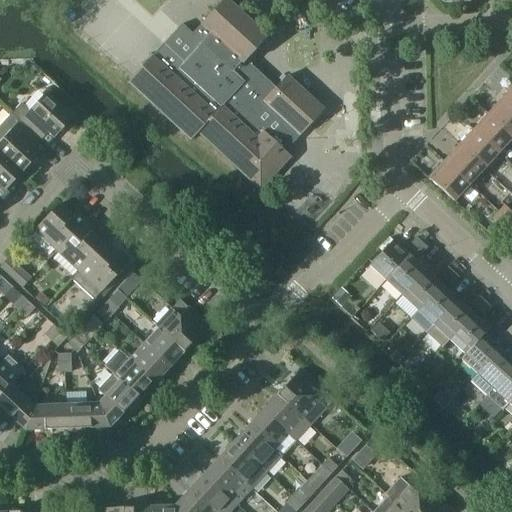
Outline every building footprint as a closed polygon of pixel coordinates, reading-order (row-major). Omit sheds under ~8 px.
[(128,83),(191,140),(197,133),(259,189),(289,156),(284,152),(323,110),(285,76),(275,87),(245,60),(266,38),(225,0),(222,0),(191,34),(181,24),(128,83)] [(511,87),(503,97),(511,106),(511,87)] [(20,121),(41,142),(50,133),(55,137),(71,120),(44,95),(29,112),(21,105),(12,114),(11,116),(18,123),(20,121)] [(511,106),(503,97),(488,114),(511,135),(511,106)] [(12,114),(0,127),(0,152),(22,173),(38,156),(33,151),(41,142),(20,121),(18,123),(11,116),(12,114)] [(511,135),(488,114),(473,130),(498,153),(511,137),(511,135)] [(473,130),(458,146),(483,169),(498,153),(473,130)] [(443,162),(468,185),(483,169),(458,146),(443,162)] [(22,173),(0,152),(0,186),(6,191),(22,173)] [(428,178),(453,201),(468,185),(443,162),(428,178)] [(59,205),(34,232),(57,252),(85,220),(77,212),(72,217),(59,205)] [(498,212),(506,219),(511,213),(504,205),(498,212)] [(506,219),(498,212),(492,218),(500,226),(506,219)] [(79,272),(92,257),(103,245),(91,235),(96,230),(85,220),(57,252),(79,272)] [(414,251),(421,243),(415,238),(408,245),(414,251)] [(386,281),(408,257),(409,256),(391,240),(369,265),(386,281)] [(421,243),(414,251),(419,255),(426,248),(421,243)] [(93,302),(102,293),(131,261),(121,252),(116,257),(103,245),(92,257),(79,272),(71,281),(93,302)] [(408,257),(386,281),(402,295),(424,271),(409,256),(408,257)] [(0,268),(0,270),(21,290),(31,280),(9,259),(0,268)] [(446,279),(453,271),(447,266),(440,274),(446,279)] [(417,310),(440,285),(424,271),(402,295),(417,310)] [(453,271),(446,279),(451,284),(458,276),(453,271)] [(0,275),(0,292),(5,297),(14,288),(0,275)] [(426,332),(456,300),(440,285),(417,310),(410,317),(426,332)] [(351,297),(341,288),(332,298),(342,307),(351,297)] [(40,293),(35,298),(43,306),(48,301),(40,293)] [(478,309),(485,301),(479,295),(472,303),(478,309)] [(21,312),(29,303),(22,297),(14,306),(21,312)] [(104,306),(113,314),(119,308),(110,299),(104,306)] [(208,326),(200,319),(180,300),(156,327),(158,329),(159,328),(185,351),(208,326)] [(456,300),(426,332),(442,347),(449,339),(472,315),(456,300)] [(485,301),(478,309),(483,314),(490,306),(485,301)] [(29,303),(21,312),(27,318),(35,309),(29,303)] [(113,314),(104,306),(98,312),(107,321),(113,314)] [(472,315),(449,339),(465,354),(484,334),(488,329),(472,315)] [(502,332),(493,342),(484,334),(465,354),(461,358),(477,374),(511,336),(511,326),(511,325),(504,333),(502,332)] [(52,341),(61,332),(54,326),(46,335),(52,341)] [(145,343),(170,367),(185,351),(159,328),(158,329),(145,343)] [(403,328),(398,334),(401,337),(406,332),(403,328)] [(61,332),(52,341),(59,347),(67,338),(61,332)] [(75,338),(84,346),(90,340),(81,332),(75,338)] [(511,350),(511,336),(477,374),(471,381),(486,395),(511,367),(511,360),(507,356),(511,350)] [(84,346),(75,338),(68,345),(78,353),(84,346)] [(130,360),(155,383),(170,367),(145,343),(130,360)] [(395,350),(389,356),(395,362),(400,356),(395,350)] [(106,367),(116,375),(141,398),(155,383),(130,360),(121,351),(106,367)] [(58,355),(60,373),(71,373),(70,364),(70,355),(58,355)] [(9,356),(1,365),(0,366),(0,397),(12,385),(13,385),(18,380),(17,380),(25,371),(9,356)] [(511,367),(486,395),(502,410),(509,403),(511,399),(511,367)] [(305,418),(303,420),(305,422),(322,405),(314,397),(322,388),(301,370),(278,394),(305,418)] [(100,393),(106,397),(100,404),(99,404),(109,429),(110,429),(127,409),(129,411),(141,398),(116,375),(100,393)] [(429,382),(423,387),(429,393),(435,388),(429,382)] [(27,431),(35,406),(13,385),(12,385),(0,397),(0,411),(5,416),(8,414),(27,431)] [(454,385),(445,394),(452,401),(461,391),(454,385)] [(305,418),(278,394),(264,410),(290,434),(303,420),(305,418)] [(67,406),(68,434),(85,433),(85,430),(109,429),(99,404),(67,406)] [(35,406),(27,431),(51,430),(52,434),(68,434),(67,406),(36,407),(35,406)] [(249,426),(275,450),(290,434),(264,410),(249,426)] [(284,458),(275,450),(249,426),(234,443),(269,475),(284,458)] [(354,429),(340,444),(351,455),(365,440),(354,429)] [(219,458),(254,490),(269,475),(234,443),(219,458)] [(366,446),(352,461),(362,470),(376,455),(366,446)] [(511,452),(509,450),(500,458),(507,464),(511,458),(511,452)] [(254,490),(219,458),(205,474),(240,506),(254,490)] [(323,465),(332,473),(338,467),(328,459),(323,465)] [(332,473),(323,465),(316,472),(325,481),(332,473)] [(337,477),(347,486),(352,480),(342,471),(337,477)] [(190,490),(213,511),(233,511),(240,506),(205,474),(190,490)] [(347,486),(337,477),(322,493),(332,502),(347,486)] [(409,486),(407,489),(398,480),(386,494),(395,502),(393,503),(396,506),(397,504),(405,511),(437,511),(446,503),(437,496),(429,504),(409,486)] [(174,507),(176,511),(213,511),(190,490),(174,507)] [(293,497),(302,506),(308,499),(299,491),(293,497)] [(307,510),(309,511),(322,511),(332,502),(322,493),(307,510)] [(374,511),(405,511),(397,504),(396,506),(393,503),(395,502),(386,494),(382,498),(385,500),(374,511)] [(296,511),(302,506),(293,497),(287,504),(295,511),(296,511)]
